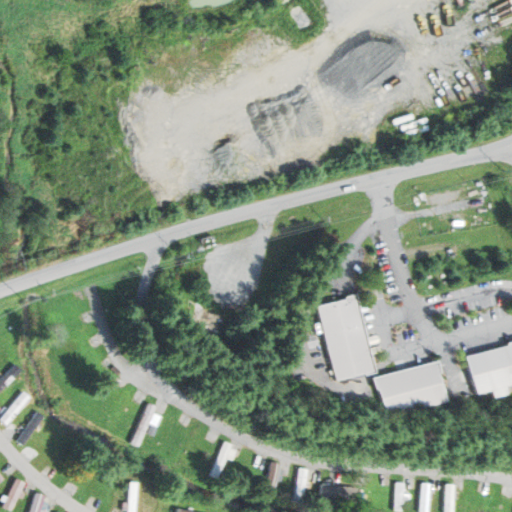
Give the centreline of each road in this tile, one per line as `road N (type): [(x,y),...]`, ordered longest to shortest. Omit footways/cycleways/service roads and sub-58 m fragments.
road 1 (residential): [(0,289),(205,224),(511,149)]
road 2 (residential): [(157,238),(143,328),(163,380),(186,404),(299,460),(511,478)]
